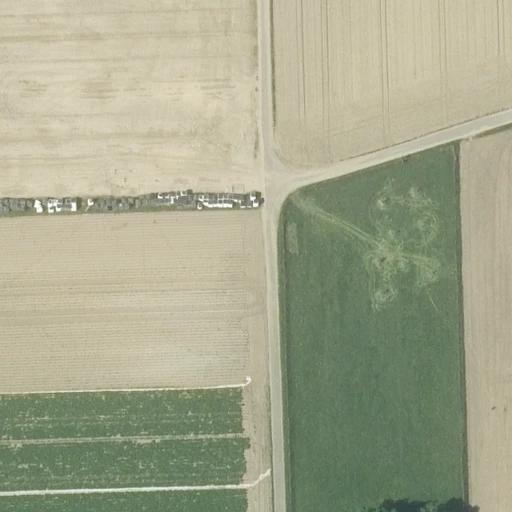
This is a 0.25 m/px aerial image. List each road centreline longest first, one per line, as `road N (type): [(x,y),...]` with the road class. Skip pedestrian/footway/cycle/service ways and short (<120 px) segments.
road 1 (track): [(261,0),(278,511)]
road 2 (track): [(268,190),(511,113)]
